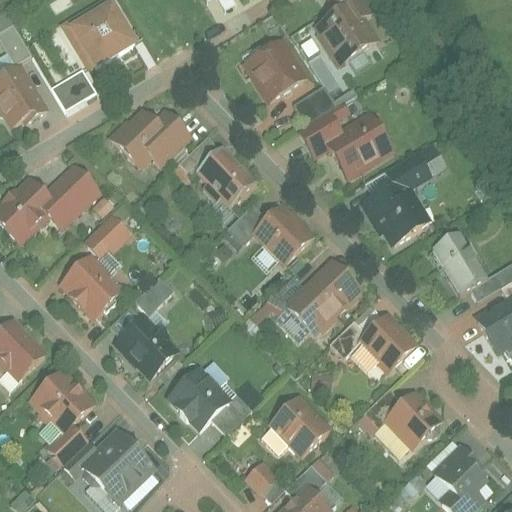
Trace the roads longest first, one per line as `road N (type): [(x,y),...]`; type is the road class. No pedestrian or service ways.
road 1 (residential): [(173,68),(446,354),(478,425),(511,459)]
road 2 (residential): [(0,275),(186,472)]
road 3 (residential): [(0,180),(173,68)]
road 4 (unclassified): [(403,0),(511,141)]
road 5 (residential): [(173,68),(278,0)]
